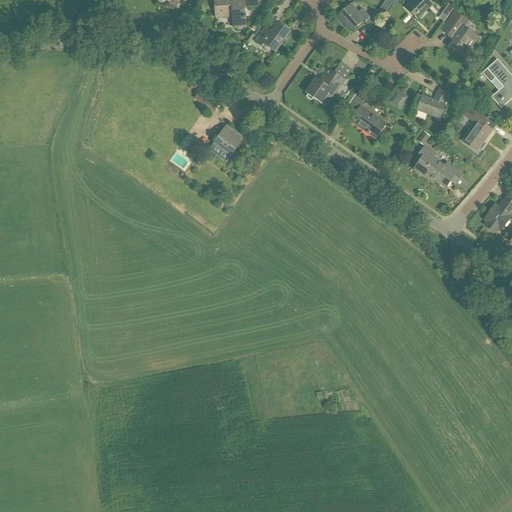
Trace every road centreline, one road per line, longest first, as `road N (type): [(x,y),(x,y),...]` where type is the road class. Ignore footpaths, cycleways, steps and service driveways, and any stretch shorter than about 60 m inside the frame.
road 1 (residential): [(450,232),(267,106)]
road 2 (residential): [(267,106),(169,40),(67,43)]
